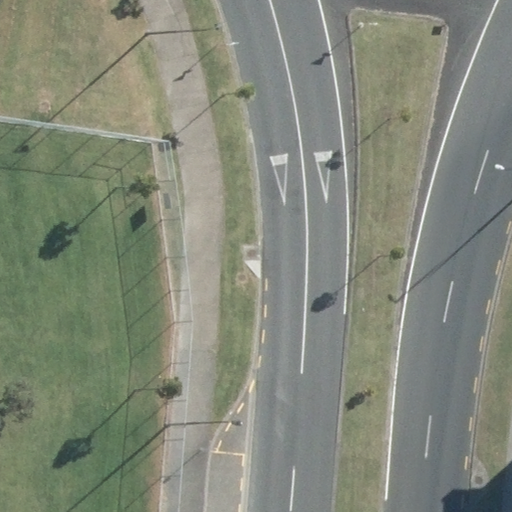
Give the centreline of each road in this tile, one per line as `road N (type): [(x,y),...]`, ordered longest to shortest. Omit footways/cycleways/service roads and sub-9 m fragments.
road 1 (secondary): [(293,511),(307,146),(273,0)]
road 2 (secondary): [(511,81),(445,278),(423,511)]
